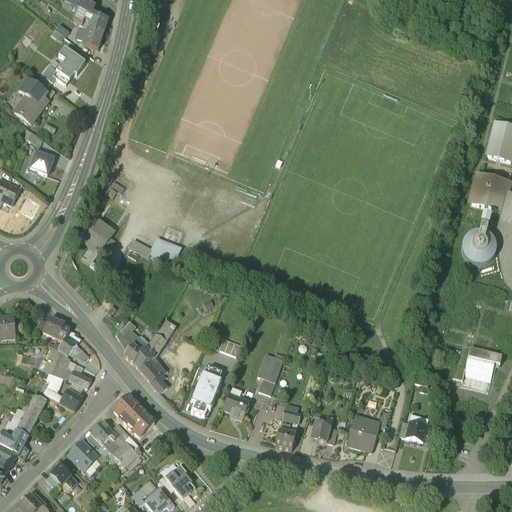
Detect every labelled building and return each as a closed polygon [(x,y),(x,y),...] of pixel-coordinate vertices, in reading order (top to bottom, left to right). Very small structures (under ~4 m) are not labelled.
[(93,5),(83,0),(82,0),(80,7),(79,6),(75,22),(82,26),(84,20),(86,22),(90,22),(92,15),(90,14),(93,5)] [(503,0),(470,0),(470,1),(495,15),(503,0)] [(108,20),(92,15),(90,22),(87,30),(103,35),(108,20)] [(68,32),(58,24),(54,29),(64,37),(68,32)] [(87,30),(82,45),(98,50),(103,35),(87,30)] [(84,61),(63,47),(59,54),(65,58),(56,71),(53,75),(56,77),(65,84),(73,71),(76,73),(84,61)] [(53,75),(56,71),(49,66),(42,76),(52,83),(56,77),(53,75)] [(25,96),(13,112),(30,125),(47,102),(43,99),(46,94),(33,85),(26,80),(18,91),(25,96)] [(50,90),(37,80),(33,85),(46,94),(50,90)] [(54,94),(50,90),(46,94),(43,99),(47,102),(54,94)] [(511,161),(511,129),(494,126),(486,159),(511,165),(511,161)] [(26,130),(21,137),(27,141),(32,134),(26,130)] [(41,141),(32,134),(27,141),(38,149),(41,141)] [(53,160),(36,153),(30,170),(47,176),(53,160)] [(507,187),(478,180),(471,207),(500,215),(505,196),(507,187)] [(0,201),(11,207),(19,192),(0,181),(0,201)] [(511,197),(505,196),(500,215),(502,215),(501,221),(511,223),(511,197)] [(483,220),(479,234),(482,234),(486,236),(490,222),(483,220)] [(114,232),(98,221),(82,242),(90,247),(80,260),(89,266),(92,262),(103,247),(110,239),(114,232)] [(492,240),(488,237),(486,236),(482,234),(479,234),(475,234),(466,237),(463,241),(460,247),(460,254),(463,261),(467,266),(475,269),(482,268),(488,266),(492,261),(495,257),(495,249),(494,244),(492,240)] [(114,243),(110,239),(103,247),(108,250),(114,243)] [(180,251),(157,241),(150,254),(143,250),(142,252),(140,255),(147,259),(150,255),(172,267),(180,251)] [(142,252),(131,245),(129,248),(140,255),(142,252)] [(102,270),(92,262),(89,266),(99,273),(102,270)] [(115,312),(111,309),(106,315),(110,318),(115,312)] [(13,318),(0,319),(0,341),(9,340),(9,338),(15,337),(13,318)] [(50,320),(43,334),(57,342),(64,330),(65,327),(50,320)] [(165,322),(164,322),(155,337),(165,344),(175,330),(166,323),(166,322),(165,322)] [(124,330),(116,340),(119,345),(130,334),(134,329),(129,325),(127,326),(124,330)] [(64,330),(57,342),(63,345),(65,341),(69,333),(64,330)] [(208,332),(201,346),(205,348),(212,333),(208,332)] [(75,336),(69,333),(65,341),(76,348),(82,342),(74,338),(75,336)] [(138,341),(130,334),(119,345),(126,355),(124,359),(134,368),(147,348),(138,340),(138,341)] [(147,348),(134,368),(139,373),(150,387),(162,377),(165,375),(154,361),(165,344),(155,337),(147,348)] [(208,348),(236,359),(240,348),(212,337),(208,348)] [(76,348),(65,341),(63,345),(58,352),(66,360),(74,351),(76,348)] [(87,359),(76,348),(74,351),(78,355),(76,357),(84,363),(87,359)] [(64,362),(52,351),(43,374),(45,374),(49,376),(59,379),(64,370),(66,370),(68,364),(64,362)] [(496,359),(469,353),(465,372),(462,384),(461,389),(487,395),(493,370),(496,359)] [(283,363),(265,357),(257,380),(263,382),(274,386),(283,363)] [(94,366),(87,359),(84,363),(92,369),(94,366)] [(501,360),(496,359),(493,370),(498,372),(499,369),(501,360)] [(222,375),(208,369),(205,377),(202,376),(190,406),(193,407),(190,415),(204,420),(207,413),(210,414),(222,383),(219,382),(222,375)] [(66,370),(64,370),(59,379),(62,380),(63,379),(72,384),(87,391),(91,383),(66,370)] [(465,372),(456,370),(453,382),(462,384),(465,372)] [(59,379),(49,376),(47,380),(46,382),(50,384),(47,390),(56,396),(62,380),(59,379)] [(162,377),(150,387),(159,397),(167,390),(160,383),(162,381),(161,381),(163,379),(162,377)] [(274,386),(263,382),(258,394),(270,398),(274,386)] [(72,384),(67,392),(82,400),(87,391),(72,384)] [(82,400),(67,392),(63,400),(56,396),(47,390),(43,396),(74,415),(82,400)] [(30,396),(20,392),(17,398),(25,403),(27,402),(30,396)] [(243,396),(232,392),(229,398),(240,403),(241,399),(243,396)] [(35,398),(34,398),(28,409),(16,431),(27,437),(46,402),(43,401),(35,398)] [(240,403),(229,398),(223,413),(230,416),(230,418),(242,423),(249,406),(240,403)] [(128,400),(113,415),(139,441),(154,427),(128,400)] [(21,411),(17,409),(10,422),(8,421),(5,426),(16,431),(28,409),(27,409),(26,409),(23,408),(21,411)] [(301,417),(284,413),(282,422),(298,426),(301,417)] [(388,417),(382,415),(379,427),(380,427),(379,431),(384,433),(388,417)] [(379,427),(365,423),(364,429),(354,426),(355,420),(346,449),(360,453),(361,449),(372,452),(379,431),(380,427),(379,427)] [(332,422),(326,421),(324,426),(323,426),(322,429),(330,431),(332,422)] [(323,426),(315,424),(310,442),(326,446),(330,431),(322,429),(323,426)] [(111,433),(102,425),(90,437),(101,448),(102,449),(110,441),(113,444),(115,443),(117,440),(111,433)] [(418,428),(409,426),(407,431),(405,441),(422,446),(424,439),(427,439),(429,431),(426,430),(418,428)] [(290,429),(281,427),(279,434),(293,437),(294,434),(289,433),(290,429)] [(117,428),(111,433),(117,440),(115,443),(122,450),(126,446),(124,443),(128,439),(117,428)] [(402,429),(399,440),(405,441),(407,431),(402,429)] [(16,431),(11,439),(15,441),(16,439),(24,443),(28,438),(16,431)] [(337,433),(330,431),(326,446),(333,448),(332,448),(333,448),(337,433)] [(11,439),(3,434),(2,435),(3,436),(0,441),(0,445),(13,452),(17,445),(22,448),(22,447),(24,443),(16,439),(15,441),(11,439)] [(293,437),(279,434),(275,450),(291,454),(296,438),(293,437)] [(101,448),(90,437),(86,440),(89,443),(97,452),(101,448)] [(115,443),(113,444),(110,441),(102,449),(101,448),(97,452),(101,456),(122,478),(127,474),(124,470),(136,458),(138,460),(142,456),(138,452),(140,451),(128,439),(124,443),(126,446),(122,450),(115,443)] [(97,452),(89,443),(84,447),(97,461),(101,456),(97,452)] [(22,448),(17,445),(13,452),(0,445),(0,447),(17,458),(22,460),(28,450),(22,447),(22,448)] [(0,447),(0,474),(3,477),(17,458),(0,447)] [(84,447),(81,450),(76,450),(68,458),(84,474),(98,461),(84,447)] [(76,485),(58,467),(49,476),(57,484),(60,488),(65,484),(71,490),(76,485)] [(165,481),(174,492),(182,502),(187,498),(194,492),(184,479),(187,477),(180,469),(165,481)] [(57,484),(49,476),(45,480),(53,488),(57,484)] [(174,492),(165,481),(164,479),(159,483),(169,496),(174,492)] [(140,491),(131,499),(139,508),(144,505),(141,501),(145,498),(140,491)] [(64,494),(57,500),(62,505),(69,499),(64,494)] [(159,494),(145,506),(149,511),(163,511),(166,510),(168,511),(170,511),(174,509),(169,503),(167,504),(159,494)] [(33,495),(31,497),(30,495),(17,508),(18,508),(21,511),(36,511),(42,507),(41,506),(43,505),(33,495)] [(187,498),(182,502),(190,511),(194,508),(187,498)]
